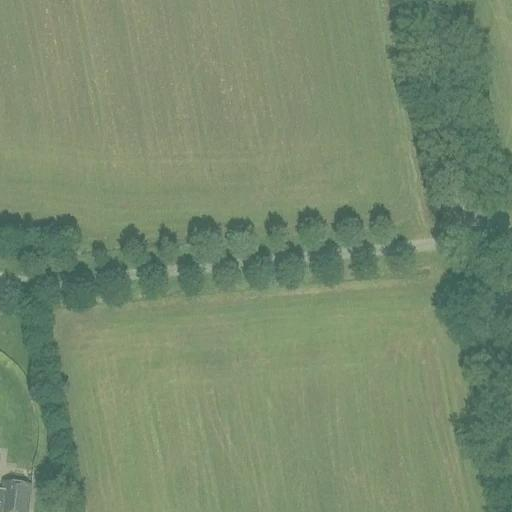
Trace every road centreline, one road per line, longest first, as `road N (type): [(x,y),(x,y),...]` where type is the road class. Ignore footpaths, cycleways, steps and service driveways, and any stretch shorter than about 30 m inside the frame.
road 1 (unknown): [(21,286),(479,255)]
road 2 (tertiary): [(511,423),(430,0)]
